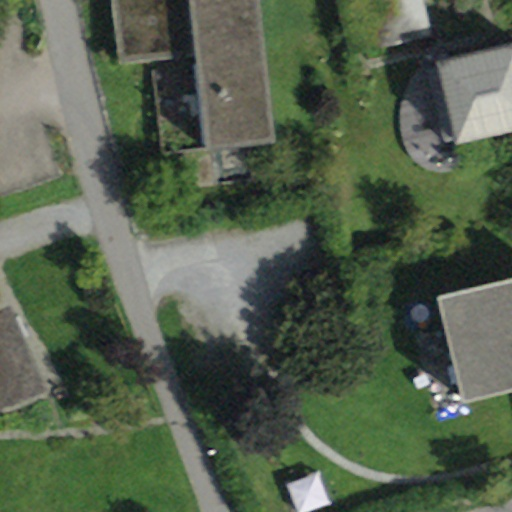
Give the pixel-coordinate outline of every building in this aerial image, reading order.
[(113,0),(121,67),(197,58),(208,155),(277,147),(260,0),(113,0)] [(428,0),(338,0),(350,56),(436,37),(428,0)] [(511,49),(436,65),(454,150),(511,137),(511,49)] [(511,283),(436,302),(462,410),(511,397),(511,283)] [(0,414),(47,394),(9,308),(5,310),(0,299),(0,414)]
